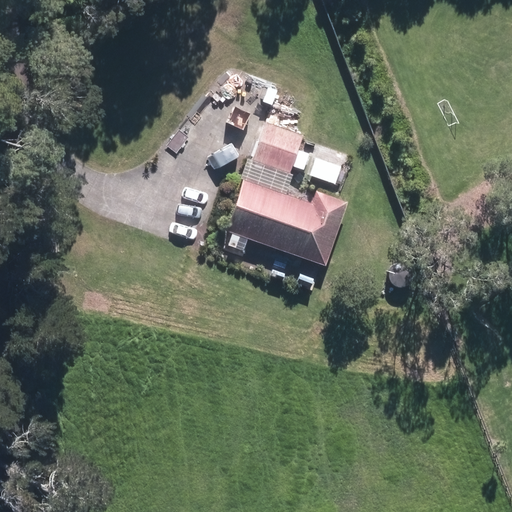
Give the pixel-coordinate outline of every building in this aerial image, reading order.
[(316,80),(279,66),(273,83),(311,96),(316,80)] [(300,136),(261,122),(248,161),(286,174),(300,136)] [(239,179),(221,231),(321,266),(344,202),(312,191),(308,203),(239,179)] [(278,255),(271,276),(308,289),(315,268),(278,255)] [(511,304),(511,282),(510,280),(481,307),(493,321),(511,304)]
